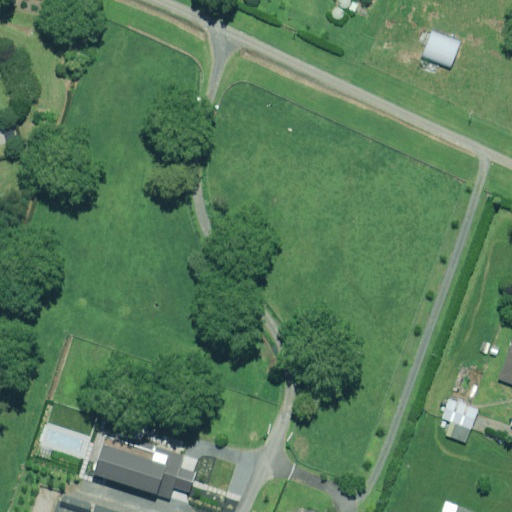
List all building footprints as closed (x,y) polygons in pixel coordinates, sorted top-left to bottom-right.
[(341,0),(338,5),(350,13),(357,2),(354,0),(341,0)] [(350,13),(338,5),(332,15),(344,22),(350,13)] [(462,43),(434,33),(425,60),(453,70),(462,43)] [(511,350),(501,381),(511,384),(511,350)] [(481,411),(451,400),(444,419),(473,431),(481,411)] [(150,511),(156,495),(172,501),(185,464),(192,466),(202,435),(117,407),(94,475),(88,492),(71,486),(62,511),(150,511)]
